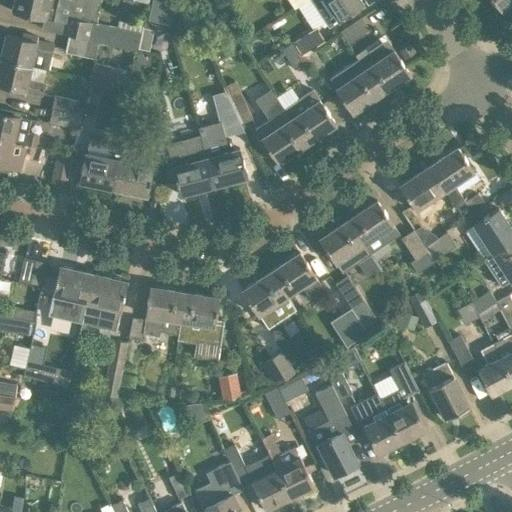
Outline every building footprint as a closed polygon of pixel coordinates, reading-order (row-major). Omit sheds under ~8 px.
[(13,0),(11,10),(64,22),(61,34),(68,36),(107,44),(137,51),(141,33),(117,27),(95,23),(100,0),(13,0)] [(152,0),(148,21),(169,25),(174,1),(167,0),(152,0)] [(359,0),(309,0),(328,28),(337,22),(363,5),(359,0)] [(511,0),(491,0),(500,11),(511,1),(511,0)] [(347,44),(369,29),(361,17),(340,31),(347,44)] [(119,21),(117,27),(141,33),(143,26),(119,21)] [(143,28),(138,49),(148,51),(153,30),(143,28)] [(301,56),(310,49),(322,41),(315,30),(293,45),(301,56)] [(1,59),(30,66),(48,70),(54,45),(36,41),(37,38),(22,34),(22,37),(6,34),(1,59)] [(105,51),(107,44),(68,36),(65,53),(94,59),(96,49),(105,51)] [(280,50),(293,71),(305,63),(301,56),(293,45),(291,42),(280,50)] [(405,60),(416,52),(410,43),(399,51),(405,60)] [(312,73),(322,66),(310,49),(301,56),(305,63),(312,73)] [(372,62),(366,53),(363,49),(354,55),(363,68),(372,62)] [(362,69),(380,95),(410,75),(392,49),(372,62),(363,68),(362,69)] [(149,58),(136,55),(134,64),(147,67),(149,58)] [(30,66),(1,59),(0,61),(0,86),(10,88),(9,92),(24,96),(25,92),(42,97),(45,85),(27,80),(30,66)] [(87,91),(111,97),(114,83),(130,86),(133,72),(94,64),(87,91)] [(380,95),(362,69),(334,88),(351,114),(380,95)] [(241,124),(252,119),(234,81),(224,87),(225,91),(241,124)] [(244,131),(241,124),(225,91),(212,95),(219,122),(221,122),(224,135),(225,136),(244,131)] [(84,102),(54,96),(51,110),(81,117),(84,102)] [(289,118),(306,144),(336,124),(318,98),(289,118)] [(27,132),(30,119),(20,117),(21,114),(1,109),(0,112),(0,138),(26,145),(36,147),(38,135),(27,132)] [(51,110),(48,123),(78,130),(81,117),(51,110)] [(306,144),(289,118),(260,137),(278,163),(306,144)] [(201,142),(205,157),(213,187),(247,177),(239,148),(234,150),(231,140),(226,142),(224,135),(201,142)] [(9,168),(21,170),(26,145),(0,138),(0,170),(8,172),(9,168)] [(153,165),(144,164),(143,147),(143,145),(142,144),(139,142),(122,139),(118,159),(113,189),(147,196),(153,165)] [(427,166),(443,193),(445,192),(463,219),(485,205),(477,193),(465,202),(455,186),(474,173),(457,147),(427,166)] [(72,155),(56,152),(51,177),(67,180),(72,155)] [(78,183),(113,189),(118,159),(85,152),(78,183)] [(213,187),(205,157),(171,166),(180,196),(213,187)] [(416,212),(443,193),(427,166),(399,185),(416,212)] [(346,220),(364,246),(369,255),(399,234),(376,200),(346,220)] [(471,225),(490,254),(511,239),(511,230),(497,208),(471,225)] [(369,255),(364,246),(346,220),(318,239),(341,274),(369,255)] [(412,231),(400,239),(413,260),(409,263),(416,274),(433,263),(432,262),(423,248),(412,231)] [(455,247),(446,233),(438,239),(423,248),(432,262),(455,247)] [(511,239),(490,254),(483,259),(500,286),(508,281),(509,284),(511,281),(511,239)] [(0,266),(1,264),(10,266),(13,255),(0,251),(0,266)] [(287,297),(302,288),(308,298),(323,288),(299,252),(269,272),(295,311),(296,310),(287,297)] [(19,283),(28,284),(42,287),(47,264),(24,258),(19,283)] [(82,323),(93,274),(59,266),(52,296),(47,316),(82,323)] [(241,291),(267,329),(295,311),(269,272),(241,291)] [(116,331),(127,281),(93,274),(82,323),(116,331)] [(376,319),(347,275),(335,284),(350,307),(364,327),(376,319)] [(0,317),(30,323),(34,323),(42,287),(28,284),(26,298),(0,294),(0,317)] [(177,334),(183,292),(150,286),(144,317),(145,317),(145,320),(132,318),(129,336),(142,339),(143,334),(159,336),(159,331),(177,334)] [(408,297),(413,306),(424,300),(419,291),(408,297)] [(477,314),(496,302),(489,291),(471,302),(475,311),(477,314)] [(223,321),(215,319),(219,298),(183,292),(177,334),(178,334),(177,340),(196,343),(197,338),(220,342),(223,321)] [(511,305),(507,297),(496,302),(509,327),(495,335),(498,340),(491,344),(511,382),(511,305)] [(423,328),(436,321),(425,299),(424,300),(413,306),(411,307),(423,328)] [(350,307),(339,315),(343,321),(348,328),(338,334),(340,337),(347,348),(368,334),(364,327),(350,307)] [(412,328),(415,318),(405,314),(401,325),(412,328)] [(30,323),(0,317),(0,329),(28,334),(30,323)] [(463,370),(475,363),(460,335),(448,341),(463,370)] [(113,340),(102,395),(117,397),(127,343),(113,340)] [(47,348),(31,344),(24,376),(40,380),(47,348)] [(490,396),(511,384),(511,382),(491,344),(480,350),(487,364),(477,370),(490,396)] [(282,352),(261,365),(275,386),(295,372),(282,352)] [(352,394),(334,358),(321,365),(331,385),(338,400),(352,394)] [(378,398),(387,414),(401,442),(425,430),(418,417),(421,415),(414,401),(411,402),(408,397),(418,391),(403,361),(388,369),(398,389),(382,397),(381,396),(379,397),(378,398)] [(453,376),(446,362),(421,375),(428,389),(427,389),(434,404),(438,402),(447,418),(469,407),(453,376)] [(236,373),(218,377),(222,401),(240,397),(236,373)] [(300,378),(278,389),(284,401),(307,390),(300,378)] [(16,384),(0,381),(0,394),(15,397),(16,384)] [(358,463),(342,431),(336,420),(346,415),(338,400),(331,385),(315,393),(328,420),(308,431),(322,458),(325,457),(335,475),(358,463)] [(277,420),(290,413),(284,401),(278,389),(278,388),(264,395),(277,420)] [(350,406),(353,411),(361,427),(367,442),(370,440),(376,454),(401,442),(387,414),(378,398),(379,397),(377,393),(350,406)] [(0,408),(18,410),(19,405),(24,406),(25,399),(15,397),(0,394),(0,408)] [(200,404),(187,405),(195,424),(206,419),(200,404)] [(85,425),(87,416),(75,413),(73,423),(85,425)] [(289,431),(278,435),(283,448),(294,444),(289,431)] [(298,456),(294,447),(281,453),(271,434),(261,438),(269,454),(290,498),(314,487),(299,455),(298,456)] [(224,449),(229,461),(241,486),(251,482),(244,467),(233,444),(224,449)] [(269,454),(255,462),(244,467),(251,482),(264,511),(290,498),(269,454)] [(241,486),(229,461),(205,473),(210,483),(193,491),(202,509),(205,508),(206,511),(236,511),(235,509),(240,506),(234,494),(243,489),(241,486)] [(190,495),(179,472),(168,477),(179,500),(190,495)] [(23,497),(14,496),(12,510),(21,511),(23,497)] [(156,511),(149,498),(137,504),(141,511),(127,511),(122,500),(111,505),(114,511),(113,511),(156,511)] [(186,511),(182,503),(171,508),(172,511),(186,511)]
